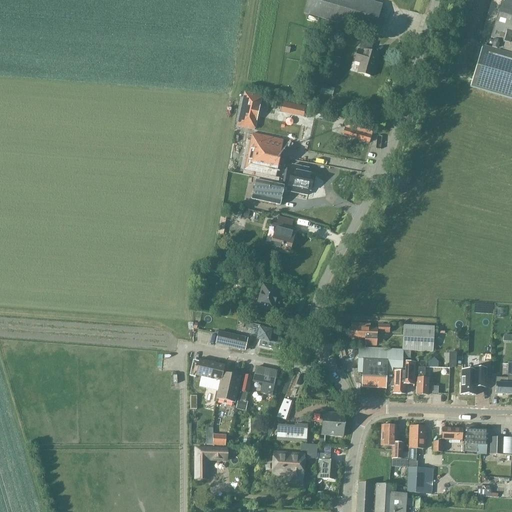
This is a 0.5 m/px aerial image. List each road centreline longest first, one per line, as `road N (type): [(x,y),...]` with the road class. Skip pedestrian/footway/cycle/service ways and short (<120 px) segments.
road 1 (residential): [(364,410),(316,342),(314,313),(434,0)]
road 2 (track): [(184,346),(155,324),(0,313)]
road 3 (residential): [(511,412),(364,410)]
